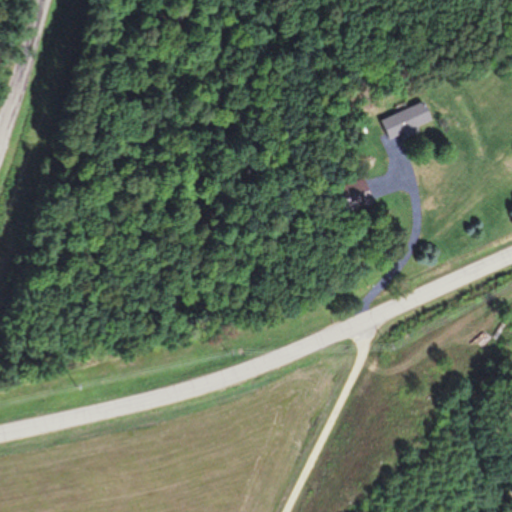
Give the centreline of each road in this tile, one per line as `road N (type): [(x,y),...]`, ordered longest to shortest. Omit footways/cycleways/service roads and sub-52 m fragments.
road 1 (residential): [(0,435),(235,378),(511,257)]
road 2 (residential): [(0,144),(42,0)]
